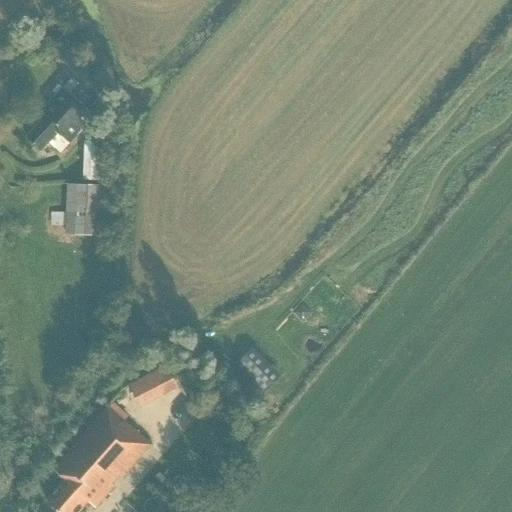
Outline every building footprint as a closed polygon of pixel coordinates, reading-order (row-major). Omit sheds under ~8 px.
[(90,61),(74,44),(60,57),(76,75),(90,61)] [(69,143),(94,117),(83,107),(93,96),(73,78),(39,115),(44,119),(26,137),(41,151),(58,133),(69,143)] [(109,181),(110,142),(85,141),(83,180),(109,181)] [(104,236),(106,185),(68,184),(66,235),(104,236)] [(251,350),(234,367),(264,396),(281,379),(251,350)] [(166,366),(128,385),(139,408),(178,390),(166,366)] [(123,476),(151,445),(108,407),(53,469),(66,481),(47,502),(57,511),(78,511),(88,501),(95,507),(114,486),(112,483),(120,474),(123,476)]
